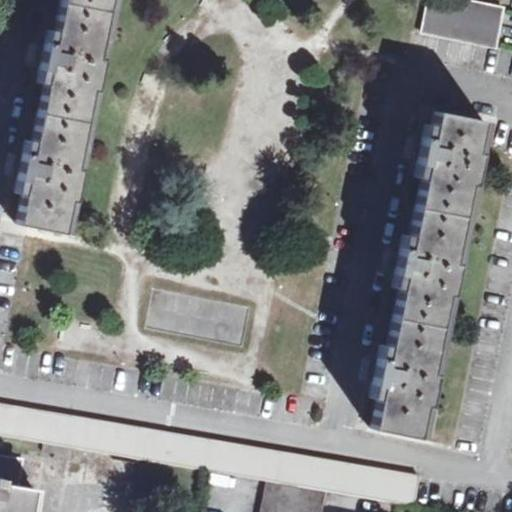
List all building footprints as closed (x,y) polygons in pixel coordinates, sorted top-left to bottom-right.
[(116,0),(64,0),(58,30),(50,30),(45,57),(40,83),(48,85),(37,141),(29,140),(24,167),(18,194),(26,195),(20,225),(70,235),(116,0)] [(504,7),(469,0),(430,0),(424,31),(496,46),(504,7)] [(485,117),(435,107),(432,123),(426,122),(421,147),(416,172),(422,173),(412,233),(405,232),(401,258),(396,283),(402,284),(391,342),(384,342),(379,368),(374,394),(381,395),(375,426),(425,435),(485,117)] [(420,476),(0,403),(0,434),(267,479),(326,491),(414,505),(420,476)] [(24,463),(0,459),(0,511),(34,511),(38,491),(21,487),(24,463)] [(321,511),(326,491),(267,479),(260,511),(321,511)]
